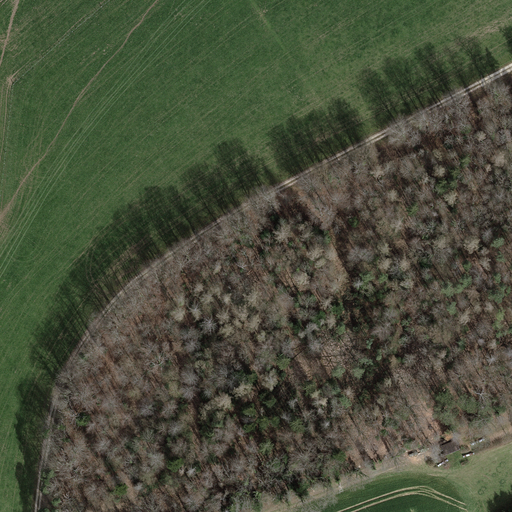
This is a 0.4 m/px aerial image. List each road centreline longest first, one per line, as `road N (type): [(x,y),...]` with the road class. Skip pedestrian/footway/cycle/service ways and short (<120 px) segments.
road 1 (track): [(37,511),(48,425),(68,366),(112,305),(243,206),(511,66)]
road 2 (track): [(407,461),(270,511)]
